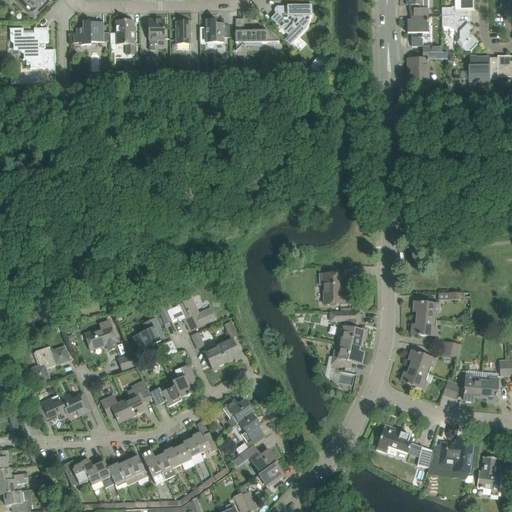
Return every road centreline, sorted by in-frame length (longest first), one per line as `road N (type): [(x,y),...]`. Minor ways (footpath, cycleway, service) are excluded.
road 1 (track): [(0,106),(388,98)]
road 2 (unclassified): [(369,392),(388,332),(387,25)]
road 3 (residential): [(238,0),(76,3)]
road 4 (residential): [(303,487),(254,380),(239,379),(216,396)]
road 5 (residential): [(369,392),(433,415),(511,424)]
